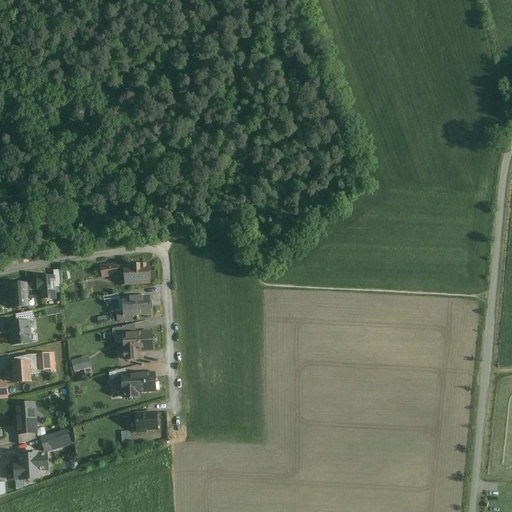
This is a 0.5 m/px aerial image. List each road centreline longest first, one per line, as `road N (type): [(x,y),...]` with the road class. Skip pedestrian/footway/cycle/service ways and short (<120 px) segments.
road 1 (track): [(159,251),(172,239),(229,228),(241,235),(263,285),(491,296)]
road 2 (unclassified): [(511,145),(472,511)]
road 3 (residential): [(145,249),(159,251),(165,263),(173,407)]
road 4 (residential): [(0,272),(145,249)]
